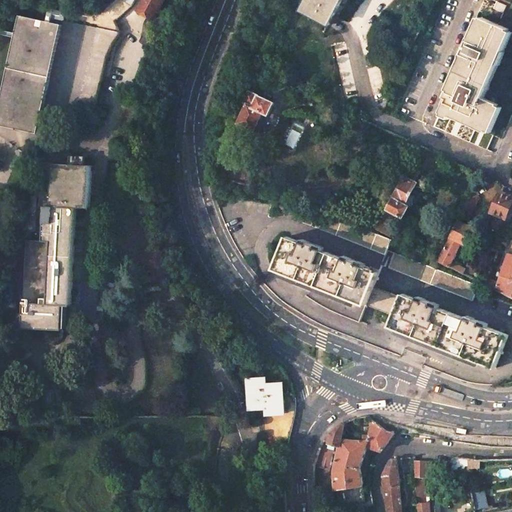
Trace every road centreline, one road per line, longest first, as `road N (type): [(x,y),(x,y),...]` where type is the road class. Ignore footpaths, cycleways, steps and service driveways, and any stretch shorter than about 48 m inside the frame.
road 1 (primary): [(388,365),(279,317),(231,263),(211,224),(192,133),(234,0)]
road 2 (primary): [(215,0),(175,105),(171,155),(180,211),(198,259),(234,313),(279,348)]
road 3 (unclassified): [(382,511),(376,472),(393,447),(511,451)]
road 4 (residential): [(417,135),(374,112),(365,96),(349,33),(373,0)]
road 5 (residential): [(417,135),(415,118),(466,0)]
road 6 (primary): [(388,401),(511,421)]
